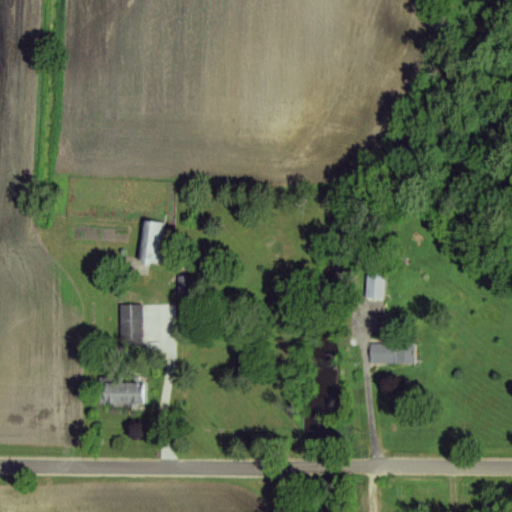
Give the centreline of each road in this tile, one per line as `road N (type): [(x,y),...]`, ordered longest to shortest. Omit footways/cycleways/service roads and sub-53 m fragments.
road 1 (residential): [(316,468),(0,473)]
road 2 (residential): [(511,468),(339,467)]
